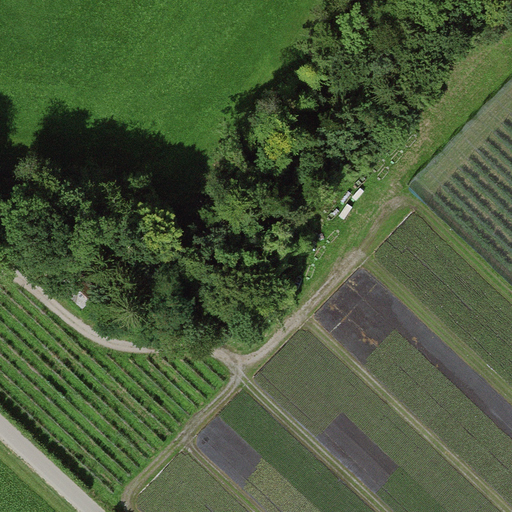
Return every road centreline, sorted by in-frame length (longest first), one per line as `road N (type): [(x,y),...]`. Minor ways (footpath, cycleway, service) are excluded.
road 1 (track): [(362,258),(264,358),(248,363),(116,344),(0,269)]
road 2 (unclassified): [(0,425),(93,511)]
